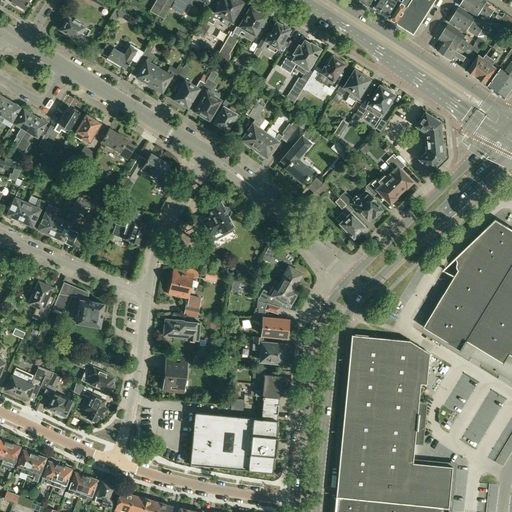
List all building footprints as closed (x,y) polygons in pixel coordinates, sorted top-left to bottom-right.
[(170,7),(171,8),(175,0),(156,0),(150,11),(163,19),(170,7)] [(181,14),(188,3),(193,6),(195,2),(202,6),(205,1),(206,2),(207,0),(209,1),(209,0),(175,0),(171,8),(181,14)] [(220,0),(213,13),(208,10),(203,19),(213,24),(216,19),(229,26),(243,2),(242,2),(241,0),(220,0)] [(372,0),(370,5),(380,11),(386,0),(372,0)] [(398,0),(386,0),(380,11),(388,17),(398,0)] [(398,0),(388,17),(397,23),(411,0),(398,0)] [(411,0),(397,23),(408,29),(414,33),(418,28),(435,0),(411,0)] [(469,0),(463,0),(460,5),(477,16),(479,12),(489,18),(491,14),(469,0)] [(485,0),(469,0),(491,14),(494,10),(484,4),(486,1),(485,0)] [(236,26),(233,32),(231,35),(229,34),(217,56),(227,62),(230,56),(229,53),(237,39),(236,38),(240,31),(244,34),(243,36),(251,41),(255,35),(261,26),(262,27),(264,26),(266,23),(266,21),(264,20),(266,17),(257,12),(259,10),(251,6),(239,27),(236,26)] [(111,20),(113,19),(115,20),(117,18),(121,17),(129,22),(132,17),(116,8),(111,17),(111,18),(110,20),(111,20)] [(459,8),(454,15),(480,32),(483,27),(475,22),(473,24),(471,23),(475,18),(459,8)] [(496,17),(510,26),(511,23),(511,15),(506,12),(502,17),(497,15),(496,17)] [(489,37),(480,32),(454,15),(449,22),(465,32),(469,27),(470,28),(469,30),(480,37),(477,41),(483,45),(489,37)] [(85,26),(79,23),(68,16),(61,30),(77,39),(81,32),(87,35),(90,30),(85,27),(85,26)] [(197,31),(204,35),(209,26),(202,22),(197,31)] [(264,36),(257,48),(262,51),(265,46),(275,53),(276,52),(278,48),(283,50),(285,46),(286,45),(282,42),(284,40),(289,30),(287,29),(288,28),(283,25),(283,27),(276,23),(270,33),(269,32),(266,38),(264,36)] [(448,24),(443,32),(477,53),(479,50),(462,39),(464,35),(448,24)] [(156,32),(163,37),(166,32),(159,27),(156,32)] [(443,32),(438,39),(440,41),(455,50),(457,46),(467,52),(474,57),(477,53),(443,32)] [(302,77),(307,80),(312,74),(313,72),(308,68),(309,67),(311,68),(313,64),(320,53),(318,51),(319,49),(318,48),(318,47),(316,45),(315,45),(313,45),(312,45),(311,45),(304,42),(301,47),(298,46),(298,47),(292,44),(294,42),(290,40),(289,42),(288,43),(287,42),(286,45),(285,46),(289,48),(285,55),(287,56),(281,67),(290,73),(296,63),(299,64),(296,70),(303,74),(302,77)] [(440,41),(435,48),(451,59),(454,55),(468,64),(471,60),(455,50),(440,41)] [(143,54),(144,51),(131,43),(124,54),(113,47),(108,45),(105,46),(102,50),(103,53),(108,55),(106,58),(120,67),(121,65),(125,67),(125,68),(131,59),(137,62),(142,53),(143,54)] [(501,43),(496,49),(500,52),(504,46),(501,43)] [(148,46),(144,51),(143,54),(150,58),(148,61),(146,60),(136,76),(143,81),(143,82),(146,84),(148,84),(149,85),(159,68),(152,63),(156,57),(150,54),(153,49),(148,46)] [(476,77),(495,50),(491,47),(483,57),(479,54),(470,66),(468,70),(467,69),(467,70),(468,71),(468,72),(473,76),(474,75),(475,76),(475,75),(476,76),(476,77)] [(252,56),(241,50),(227,74),(238,80),(252,56)] [(479,80),(484,84),(485,83),(486,84),(487,83),(486,83),(491,76),(492,77),(493,75),(493,76),(498,69),(497,68),(498,66),(493,62),(500,53),(495,50),(476,77),(477,77),(478,78),(479,79),(478,80),(479,80)] [(316,67),(313,72),(312,74),(307,80),(302,89),(317,97),(322,101),(327,94),(329,95),(333,90),(333,89),(334,88),(339,80),(340,78),(339,75),(338,74),(339,73),(344,64),(343,64),(344,62),(334,56),(333,56),(332,56),(331,56),(330,57),(328,60),(329,60),(325,67),(324,67),(322,71),(316,67)] [(501,68),(494,79),(489,85),(488,85),(489,86),(488,87),(494,91),(495,90),(497,92),(496,92),(496,93),(511,70),(511,61),(505,71),(501,68)] [(183,68),(179,76),(184,79),(190,68),(185,65),(183,68)] [(159,68),(149,85),(150,85),(150,87),(153,88),(155,88),(162,93),(172,76),(170,75),(172,72),(179,76),(183,68),(179,66),(176,70),(170,66),(167,72),(159,68)] [(501,96),(504,98),(511,88),(511,70),(496,93),(497,92),(499,93),(498,94),(501,96)] [(340,85),(337,91),(336,93),(341,96),(342,94),(343,95),(346,89),(351,92),(348,97),(355,101),(358,97),(359,95),(360,96),(362,96),(364,92),(364,91),(363,90),(369,80),(367,79),(367,77),(365,76),(363,76),(355,71),(354,71),(344,87),(340,85)] [(198,88),(201,90),(205,83),(206,81),(208,77),(204,74),(197,87),(185,80),(184,82),(182,82),(181,85),(181,86),(174,98),(175,99),(175,101),(179,103),(181,103),(188,106),(198,88)] [(205,83),(201,90),(198,95),(202,98),(195,110),(200,113),(199,116),(206,120),(207,118),(209,119),(220,100),(213,96),(215,93),(212,91),(215,86),(206,81),(205,83)] [(388,105),(394,95),(393,94),(393,93),(389,90),(387,90),(379,86),(366,106),(362,103),(355,114),(362,118),(367,110),(379,117),(384,110),(386,110),(388,107),(388,105)] [(289,93),(285,98),(293,103),(297,98),(289,93)] [(0,114),(9,100),(0,94),(0,114)] [(261,96),(257,102),(249,114),(255,118),(249,128),(248,128),(244,134),(241,138),(248,143),(249,146),(250,147),(253,147),(254,148),(266,132),(259,127),(265,119),(259,115),(264,107),(258,102),(262,96),(261,96)] [(222,105),(223,106),(213,122),(220,126),(219,127),(224,130),(225,129),(227,130),(232,120),(233,121),(236,117),(235,117),(238,110),(230,105),(228,109),(226,107),(230,100),(226,97),(222,105)] [(0,114),(0,125),(5,118),(11,121),(20,107),(19,106),(18,105),(15,103),(14,103),(9,100),(0,114)] [(293,106),(298,109),(301,103),(296,100),(293,106)] [(253,104),(248,102),(242,112),(247,114),(253,104)] [(67,133),(79,113),(78,112),(78,110),(74,108),(72,109),(68,106),(55,127),(50,125),(45,134),(53,139),(58,132),(59,132),(61,129),(67,133)] [(13,141),(17,143),(34,115),(29,112),(29,111),(26,109),(25,109),(23,109),(14,123),(21,127),(16,136),(13,141)] [(425,131),(426,141),(441,139),(439,122),(424,112),(416,125),(425,131)] [(97,128),(96,128),(100,122),(93,118),(92,116),(89,114),(87,115),(86,114),(73,135),(81,139),(80,141),(86,145),(89,140),(90,141),(97,128)] [(37,137),(44,124),(46,122),(44,121),(44,120),(41,118),(39,118),(34,115),(17,143),(15,147),(23,152),(29,142),(26,141),(31,133),(37,137)] [(303,120),(297,128),(295,130),(289,138),(288,140),(293,144),(279,161),(285,166),(303,181),(312,170),(298,158),(309,144),(306,141),(311,135),(305,130),(309,123),(303,120)] [(289,138),(295,130),(297,128),(289,122),(282,132),(283,134),(289,138)] [(127,138),(126,138),(108,128),(100,142),(118,153),(119,152),(127,157),(134,145),(129,142),(131,140),(127,138)] [(343,132),(337,128),(331,136),(337,140),(343,132)] [(378,134),(383,139),(388,134),(382,129),(378,134)] [(275,138),(266,132),(254,148),(255,149),(256,150),(258,152),(261,153),(267,157),(270,153),(271,153),(275,146),(282,135),(279,132),(275,138)] [(442,157),(441,139),(426,141),(427,151),(419,158),(426,165),(426,166),(427,167),(430,169),(442,157)] [(74,169),(76,170),(82,160),(83,161),(90,150),(89,150),(84,146),(78,157),(78,158),(76,160),(79,162),(74,169)] [(345,148),(339,155),(345,160),(351,153),(345,148)] [(83,161),(82,160),(76,170),(83,174),(96,154),(90,150),(83,161)] [(150,153),(142,167),(152,173),(150,176),(167,187),(176,172),(167,167),(169,164),(150,153)] [(405,189),(406,188),(406,187),(411,181),(400,169),(404,165),(393,154),(386,161),(393,169),(385,177),(400,192),(401,192),(402,192),(403,191),(404,190),(405,189)] [(0,163),(3,165),(6,165),(11,167),(13,160),(5,157),(4,160),(0,159),(0,163)] [(341,165),(346,170),(349,166),(349,163),(346,160),(341,165)] [(140,167),(140,166),(134,163),(127,175),(133,179),(140,167)] [(70,167),(67,172),(72,176),(75,171),(70,167)] [(395,197),(396,197),(397,197),(399,196),(399,195),(400,194),(400,193),(400,192),(385,177),(383,175),(378,180),(376,178),(374,180),(373,179),(365,186),(366,187),(364,188),(365,190),(371,196),(373,194),(374,195),(378,191),(390,203),(395,197)] [(68,176),(64,183),(72,187),(75,179),(68,176)] [(308,187),(313,192),(322,182),(316,177),(308,187)] [(23,192),(18,190),(22,180),(17,178),(15,183),(14,183),(8,196),(13,198),(9,207),(7,205),(6,208),(8,209),(6,214),(12,217),(12,218),(17,221),(18,219),(19,220),(27,202),(20,199),(23,192)] [(73,186),(80,189),(83,184),(75,180),(73,186)] [(315,191),(320,196),(329,187),(324,182),(315,191)] [(220,195),(217,191),(215,192),(214,190),(207,194),(211,202),(218,198),(218,196),(220,195)] [(374,199),(371,196),(365,190),(360,195),(359,194),(357,197),(355,195),(352,198),(346,191),(340,197),(347,204),(353,211),(356,208),(368,220),(371,217),(372,218),(375,216),(376,216),(378,215),(379,215),(380,214),(381,213),(381,211),(382,210),(381,209),(379,207),(380,206),(375,202),(373,200),(374,199)] [(65,219),(58,216),(50,234),(51,235),(50,236),(55,238),(56,237),(63,240),(64,236),(67,237),(69,234),(66,233),(74,216),(81,219),(90,201),(77,195),(69,213),(68,213),(65,219)] [(30,196),(27,202),(19,220),(20,220),(20,222),(25,224),(25,223),(32,226),(43,201),(30,196)] [(220,231),(223,229),(225,234),(232,230),(230,225),(232,224),(227,214),(229,212),(230,210),(228,206),(225,205),(222,200),(208,207),(212,215),(202,220),(210,235),(219,230),(220,231)] [(49,234),(50,234),(58,216),(61,210),(48,203),(37,228),(43,231),(43,232),(48,235),(49,234)] [(351,212),(353,211),(347,204),(343,208),(345,210),(336,218),(340,222),(339,223),(341,224),(340,226),(341,228),(343,230),(346,231),(346,230),(350,234),(349,234),(351,236),(351,235),(353,238),(354,237),(357,237),(359,234),(359,231),(365,226),(358,220),(351,212)] [(127,209),(124,218),(121,225),(125,227),(121,237),(129,240),(129,241),(129,242),(129,243),(129,244),(130,245),(131,246),(132,246),(133,246),(134,246),(135,246),(136,246),(136,245),(137,245),(137,244),(137,243),(145,223),(140,221),(144,211),(129,205),(127,209)] [(455,258),(456,258),(457,259),(457,263),(457,265),(457,267),(457,268),(458,269),(458,270),(424,327),(461,350),(467,341),(511,264),(511,227),(496,218),(455,258)] [(271,242),(268,248),(275,252),(278,246),(271,242)] [(282,248),(279,251),(275,255),(280,260),(281,259),(287,265),(293,259),(282,248)] [(511,264),(467,341),(504,364),(509,354),(511,349),(511,264)] [(289,267),(279,283),(294,291),(297,285),(295,284),(297,280),(301,274),(289,267)] [(173,268),(168,294),(188,298),(192,277),(196,277),(198,270),(187,268),(186,270),(173,268)] [(52,287),(38,281),(29,303),(37,307),(33,316),(44,321),(55,297),(54,296),(53,299),(48,297),(52,287)] [(294,291),(279,283),(274,281),(268,292),(263,289),(259,297),(257,300),(277,306),(279,302),(280,300),(289,305),(289,304),(292,298),(294,299),(298,293),(294,291)] [(100,327),(104,303),(86,300),(86,298),(88,299),(89,292),(75,287),(71,296),(82,298),(81,299),(80,299),(75,322),(100,327)] [(61,309),(67,295),(59,291),(53,306),(61,309)] [(272,336),(273,336),(285,337),(286,336),(286,335),(287,333),(287,331),(286,329),(287,319),(281,319),(281,318),(271,317),(271,314),(268,314),(265,314),(266,310),(268,311),(278,314),(280,307),(277,306),(257,300),(257,307),(256,306),(251,318),(253,318),(261,321),(260,325),(263,325),(262,335),(272,336)] [(199,305),(188,303),(187,302),(184,315),(197,318),(199,305)] [(173,334),(173,338),(198,340),(199,322),(187,321),(183,321),(184,319),(175,318),(175,320),(166,319),(165,322),(164,322),(163,331),(164,331),(164,334),(173,334)] [(207,319),(206,327),(217,328),(217,320),(207,319)] [(429,353),(413,343),(408,340),(351,335),(340,456),(412,463),(418,403),(420,383),(426,384),(429,353)] [(275,370),(279,370),(282,371),(283,360),(284,359),(285,355),(283,354),(283,351),(284,346),(284,344),(285,337),(273,336),(272,336),(272,341),(263,340),(263,337),(262,337),(254,336),(252,349),(261,350),(260,361),(275,362),(275,370)] [(90,365),(92,360),(81,355),(78,362),(84,364),(83,367),(86,368),(81,379),(101,388),(107,391),(107,390),(109,391),(109,390),(113,387),(112,382),(113,382),(112,381),(114,377),(113,375),(90,365)] [(188,359),(165,357),(162,389),(185,391),(188,359)] [(45,376),(50,378),(53,373),(53,372),(37,365),(37,366),(38,366),(34,376),(15,368),(6,389),(27,399),(30,393),(35,395),(35,396),(35,397),(40,386),(45,376)] [(263,384),(282,386),(282,380),(281,379),(281,377),(281,376),(281,375),(279,375),(258,373),(253,372),(252,377),(257,377),(264,378),(263,384)] [(74,402),(55,393),(55,387),(60,376),(53,373),(50,378),(46,388),(44,392),(49,394),(48,396),(52,398),(48,407),(54,409),(53,411),(65,417),(69,408),(71,409),(72,407),(74,408),(76,404),(74,403),(74,402)] [(46,388),(50,378),(45,376),(40,386),(46,388)] [(257,395),(278,397),(279,397),(279,393),(281,393),(282,386),(263,384),(262,391),(256,390),(251,390),(250,394),(257,395)] [(102,406),(107,394),(85,385),(81,394),(90,398),(86,408),(87,408),(84,415),(88,417),(87,419),(94,422),(95,420),(96,420),(99,414),(103,416),(103,415),(108,413),(106,409),(107,408),(102,406)] [(277,413),(278,404),(278,397),(279,397),(278,397),(257,395),(256,399),(263,400),(262,412),(261,418),(276,420),(277,413)] [(232,398),(231,408),(243,410),(244,399),(232,398)] [(277,420),(276,420),(261,418),(194,412),(189,464),(241,469),(272,472),(273,456),(275,456),(276,451),(276,450),(276,449),(277,443),(277,442),(277,441),(277,436),(275,436),(277,420)] [(0,462),(1,463),(8,442),(0,439),(0,462)] [(8,442),(1,463),(13,467),(20,446),(8,442)] [(16,470),(28,474),(34,454),(23,450),(16,470)] [(38,482),(39,478),(46,458),(34,454),(28,474),(34,476),(33,480),(38,482)] [(336,493),(336,497),(447,508),(452,467),(451,466),(412,463),(340,456),(337,488),(336,490),(336,493)] [(53,485),(60,465),(49,461),(41,483),(45,484),(46,482),(53,485)] [(60,465),(53,485),(65,489),(72,469),(60,465)] [(67,492),(79,496),(86,476),(75,472),(67,492)] [(98,480),(86,476),(79,496),(90,500),(98,480)] [(106,505),(103,511),(109,511),(114,499),(112,498),(116,486),(108,483),(107,482),(105,481),(103,482),(101,481),(96,495),(94,501),(103,503),(102,504),(106,505)] [(129,511),(134,494),(120,490),(115,509),(120,511),(121,509),(129,511)] [(17,503),(19,497),(6,492),(4,499),(7,500),(12,502),(17,503)] [(134,494),(129,511),(128,511),(142,511),(146,498),(141,496),(140,495),(137,494),(135,494),(134,494)] [(446,511),(447,508),(336,497),(334,511),(446,511)] [(156,511),(160,502),(159,502),(158,500),(154,499),(153,500),(146,498),(142,511),(156,511)] [(24,506),(30,508),(33,502),(26,499),(24,506)] [(40,511),(43,511),(45,506),(33,502),(30,508),(40,511)] [(171,511),(173,506),(160,502),(156,511),(171,511)]
